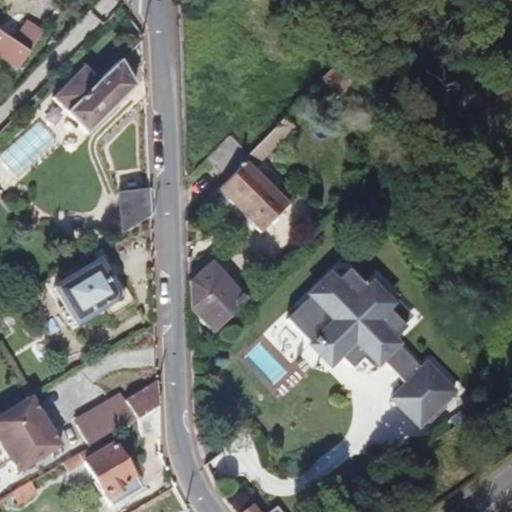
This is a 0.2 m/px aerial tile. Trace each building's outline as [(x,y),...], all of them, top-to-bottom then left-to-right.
[(0,57),(18,69),(43,31),(27,21),(14,41),(0,32),(0,57)] [(85,135),(134,87),(120,60),(99,81),(65,113),(85,135)] [(65,113),(99,81),(85,66),(52,98),(65,113)] [(339,99),(353,86),(334,67),(320,81),(339,99)] [(283,199),(251,171),(279,142),(269,132),(248,155),(244,162),(227,179),(217,190),(261,233),(292,202),(287,197),(283,199)] [(227,179),(244,162),(248,155),(229,136),(206,159),(227,179)] [(151,214),(150,189),(119,193),(123,234),(150,217),(152,216),(151,214)] [(249,300),(208,257),(191,272),(195,277),(189,283),(190,310),(213,334),(247,301),(249,300)] [(122,302),(123,295),(120,290),(114,290),(98,263),(54,289),(75,323),(105,306),(108,310),(117,305),(122,302)] [(406,327),(388,310),(392,306),(370,284),(367,288),(349,269),(336,282),(330,276),(285,321),(308,347),(314,342),(326,355),(332,348),(351,369),(362,358),(372,368),(381,360),(405,384),(391,399),(419,428),(455,392),(427,363),(422,369),(394,340),(406,327)] [(159,407),(157,381),(125,401),(135,421),(137,420),(159,407)] [(135,421),(125,401),(122,394),(84,415),(87,419),(75,425),(89,448),(100,442),(101,440),(135,421)] [(43,431),(37,421),(43,417),(31,397),(0,416),(0,466),(10,461),(17,473),(61,446),(49,427),(43,431)] [(160,436),(159,407),(137,420),(139,430),(142,438),(160,436)] [(141,489),(114,444),(106,449),(101,440),(100,442),(89,448),(80,453),(85,463),(110,507),(141,489)] [(80,453),(64,463),(69,472),(85,463),(80,453)] [(30,483),(11,494),(18,506),(38,495),(30,483)]
